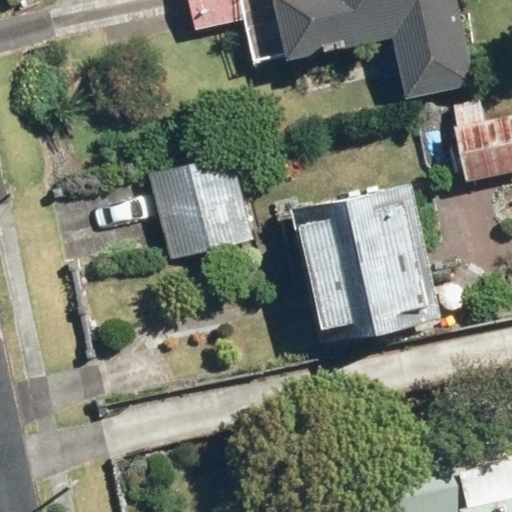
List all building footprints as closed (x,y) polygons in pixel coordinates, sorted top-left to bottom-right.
[(183,0),(192,34),(239,23),(252,76),(381,45),(394,100),(473,80),(453,0),(183,0)] [(452,126),(443,127),(451,185),(511,175),(511,92),(448,102),(452,126)] [(230,148),(140,170),(163,264),(253,242),(230,148)] [(411,313),(432,309),(412,205),(409,191),(310,210),(313,224),(284,230),(304,333),(333,327),(338,353),(416,337),(411,313)] [(511,511),(511,415),(397,444),(310,466),(321,511),(511,511)]
